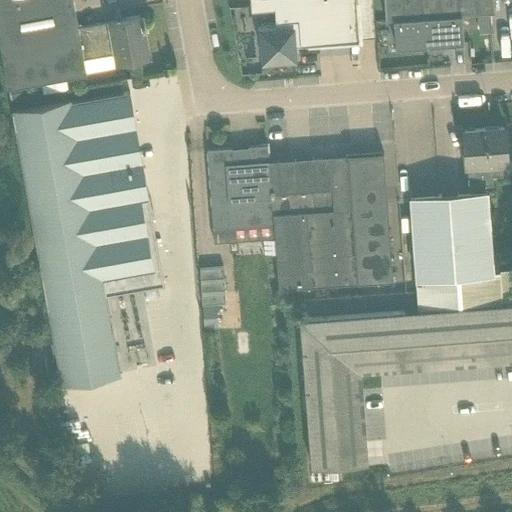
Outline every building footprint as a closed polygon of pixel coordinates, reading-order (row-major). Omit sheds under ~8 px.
[(0,0),(0,47),(8,89),(22,87),(66,78),(71,78),(87,75),(83,58),(95,56),(115,53),(116,60),(128,58),(147,54),(140,15),(110,20),(110,21),(109,21),(78,27),(72,0),(0,0)] [(249,0),(250,6),(274,4),(275,23),(259,24),(261,49),(260,49),(260,58),(275,57),(275,56),(295,54),(294,40),(358,36),(354,0),(249,0)] [(494,11),(493,0),(383,0),(385,19),(393,18),(461,13),(494,11)] [(463,42),(461,13),(393,18),(395,47),(463,42)] [(71,101),(13,112),(49,306),(62,385),(95,379),(120,374),(103,279),(152,270),(139,200),(147,198),(128,91),(108,95),(95,97),(71,102),(71,101)] [(503,127),(463,130),(466,164),(467,164),(469,192),(485,191),(485,186),(493,186),(491,161),(506,160),(505,147),(503,127)] [(231,147),(206,149),(212,228),(272,224),(267,160),(268,160),(267,144),(266,145),(247,146),(248,161),(232,162),(231,147)] [(383,152),(325,156),(335,285),(392,280),(384,172),(383,152)] [(268,160),(267,160),(272,224),(274,224),(275,238),(279,289),(281,289),(283,289),(335,285),(325,156),(268,160)] [(413,196),(410,196),(411,216),(416,277),(492,272),(486,191),(485,191),(469,192),(436,194),(413,196)] [(224,266),(199,268),(201,304),(227,302),(224,266)] [(326,317),(300,319),(311,466),(367,462),(360,374),(360,371),(407,367),(424,366),(511,358),(511,302),(511,303),(501,304),(500,292),(511,291),(510,271),(492,272),(416,277),(418,310),(326,317)] [(283,289),(281,289),(281,298),(291,297),(290,288),(283,289)]
